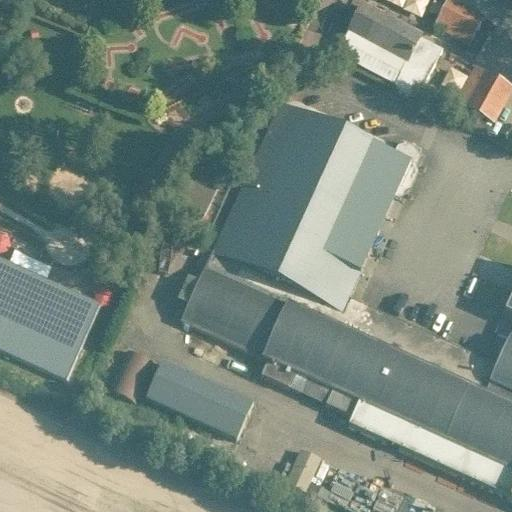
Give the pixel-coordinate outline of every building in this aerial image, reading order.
[(413,97),(436,52),(418,43),(420,39),(419,39),(380,19),(380,18),(362,8),(348,35),(406,66),(404,71),(405,72),(396,89),(413,97)] [(453,9),(440,35),(469,49),(465,57),(477,63),(488,40),(477,34),(482,24),(453,9)] [(511,90),(475,69),(454,105),(494,128),(511,96),(511,90)] [(262,381),(352,422),(348,430),(511,504),(511,299),(504,317),(497,335),(510,342),(498,370),(349,303),(395,201),(398,203),(402,201),(405,194),(410,192),(417,175),(416,171),(421,161),(418,153),(420,154),(402,145),(402,146),(404,147),(397,150),(392,160),(279,109),(213,258),(204,253),(190,282),(187,281),(176,304),(189,310),(182,326),(269,366),(262,381)] [(476,119),(470,129),(480,134),(486,124),(476,119)] [(0,265),(0,353),(66,384),(99,311),(0,265)] [(107,393),(135,406),(153,366),(125,353),(107,393)] [(145,404),(236,445),(253,407),(162,366),(145,404)]
